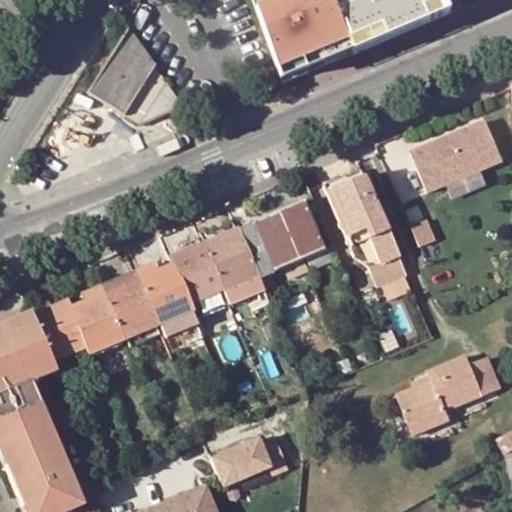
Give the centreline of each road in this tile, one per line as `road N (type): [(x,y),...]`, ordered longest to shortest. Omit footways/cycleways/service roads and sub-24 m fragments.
road 1 (secondary): [(511,25),(172,169)]
road 2 (tertiary): [(0,164),(108,0)]
road 3 (secondary): [(0,252),(172,169)]
road 4 (secondary): [(172,169),(0,227)]
